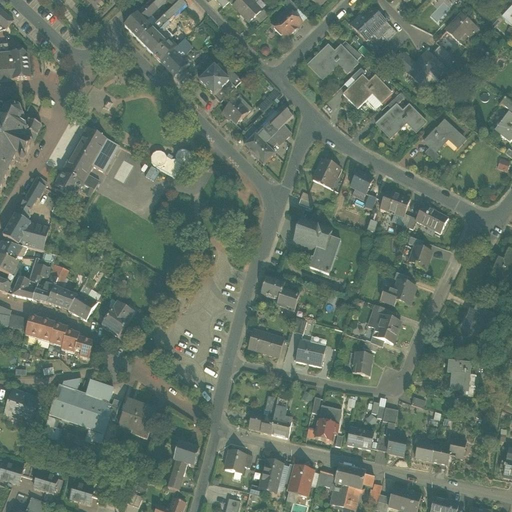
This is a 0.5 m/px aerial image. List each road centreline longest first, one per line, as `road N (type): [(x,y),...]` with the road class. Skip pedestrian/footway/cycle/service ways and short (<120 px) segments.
road 1 (residential): [(228,364),(349,389),(397,385),(477,216)]
road 2 (residential): [(215,430),(511,499)]
road 3 (residential): [(112,34),(280,204)]
road 4 (residential): [(314,117),(344,147),(477,216)]
road 5 (residential): [(0,224),(79,88),(82,63)]
road 6 (residential): [(280,204),(228,364)]
road 7 (residential): [(120,357),(83,329),(0,298)]
